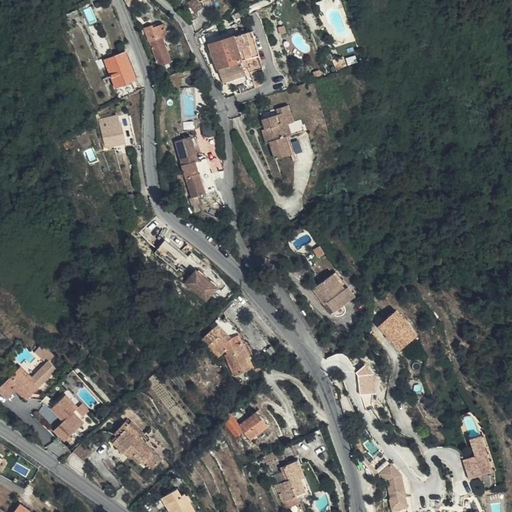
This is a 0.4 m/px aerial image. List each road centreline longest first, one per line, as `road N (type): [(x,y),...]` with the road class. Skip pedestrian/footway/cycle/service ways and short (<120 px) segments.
road 1 (unclassified): [(357,511),(310,362),(245,281),(158,203),(149,88),(118,0)]
road 2 (tertiary): [(115,511),(0,429)]
